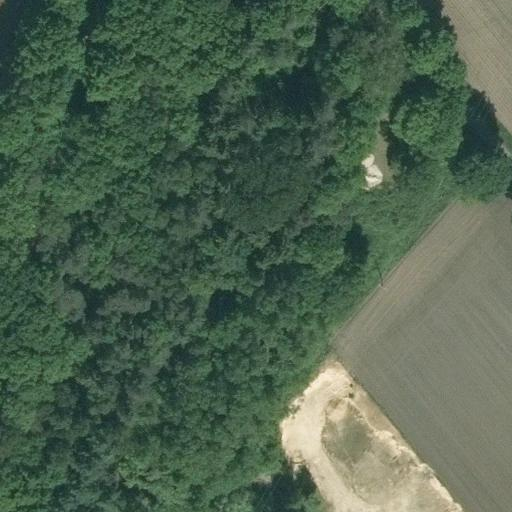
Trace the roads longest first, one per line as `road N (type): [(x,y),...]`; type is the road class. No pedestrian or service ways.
road 1 (residential): [(0,351),(93,0)]
road 2 (residential): [(378,0),(511,165)]
